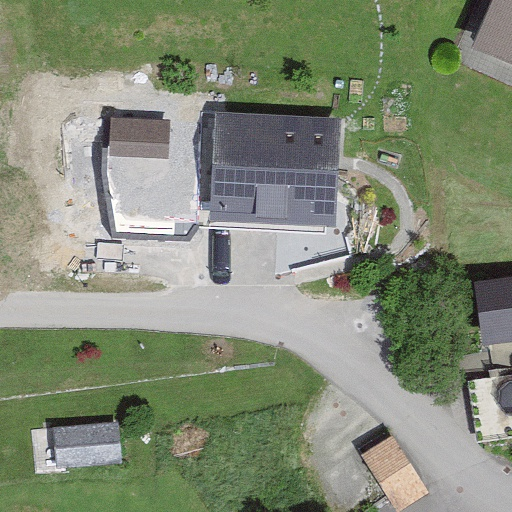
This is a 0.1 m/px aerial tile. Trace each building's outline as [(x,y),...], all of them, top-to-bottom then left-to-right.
[(511,0),(492,0),(469,50),(511,68),(511,0)] [(328,238),(332,128),(205,124),(201,234),(328,238)] [(511,347),(511,289),(472,293),(476,350),(511,347)] [(107,434),(53,437),(55,471),(109,468),(107,434)] [(362,463),(390,511),(401,511),(421,500),(390,447),(362,463)]
